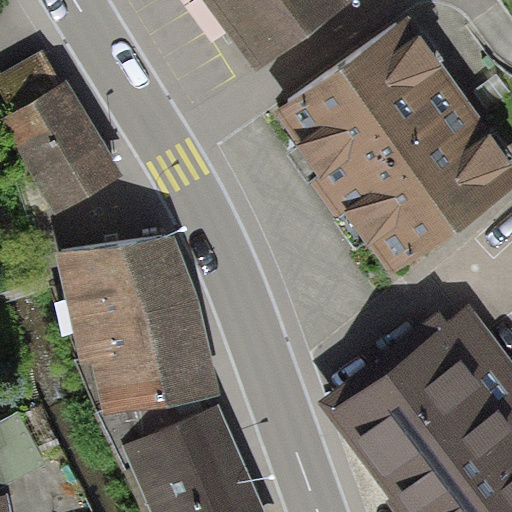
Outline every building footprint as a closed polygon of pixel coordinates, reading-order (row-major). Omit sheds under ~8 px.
[(202,0),(260,77),(364,2),(362,0),(202,0)] [(511,194),(511,161),(410,20),(274,117),(321,182),(312,188),(337,222),(344,216),(391,281),(511,194)] [(0,92),(14,117),(62,89),(42,54),(0,77),(0,92)] [(56,217),(123,179),(69,85),(62,89),(14,117),(3,123),(56,217)] [(174,241),(56,255),(82,370),(105,422),(222,399),(174,241)] [(511,511),(511,362),(468,303),(322,410),(391,503),(387,506),(391,511),(511,511)] [(263,511),(219,410),(125,450),(151,511),(263,511)] [(11,511),(8,498),(0,499),(0,511),(11,511)]
